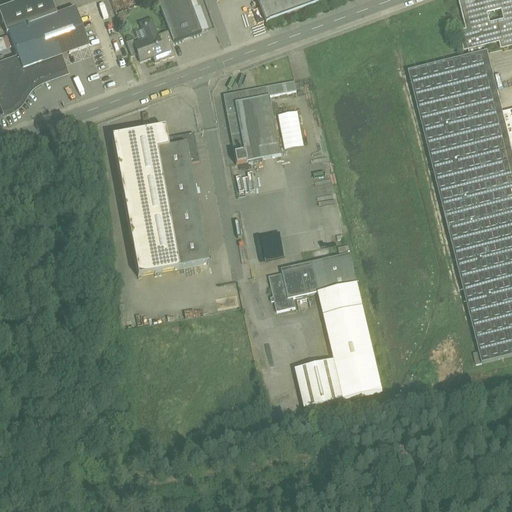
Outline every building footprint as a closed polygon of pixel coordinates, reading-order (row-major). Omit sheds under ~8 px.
[(0,19),(6,35),(8,35),(17,59),(0,65),(0,111),(4,121),(10,119),(14,117),(18,114),(21,111),(24,108),(26,104),(28,100),(31,96),(35,93),(39,90),(43,88),(68,79),(61,59),(89,48),(75,9),(56,17),(49,0),(29,0),(0,11),(0,19)] [(155,0),(167,33),(158,36),(152,19),(137,25),(140,34),(143,33),(146,39),(134,44),(133,41),(125,44),(131,59),(137,57),(139,65),(153,60),(155,65),(174,58),(170,48),(201,36),(201,35),(208,32),(200,10),(197,10),(193,0),(155,0)] [(254,0),(264,26),(265,25),(264,23),(328,0),(254,0)] [(501,52),(511,48),(511,0),(468,0),(467,2),(459,4),(466,32),(459,34),(464,54),(469,52),(471,59),(409,74),(482,366),(511,359),(511,110),(503,113),(488,53),(484,54),(482,49),(499,45),(501,52)] [(223,97),(236,166),(282,157),(270,98),(297,93),(295,83),(223,97)] [(298,113),(275,118),(281,153),(301,149),(297,125),(300,124),(298,113)] [(209,265),(186,146),(169,149),(165,129),(112,139),(138,278),(209,265)] [(351,256),(282,272),(283,276),(269,280),(277,315),(296,310),(294,301),(318,295),(358,286),(351,256)] [(358,286),(318,295),(334,363),(296,372),(305,411),(344,402),(344,403),(383,393),(358,286)] [(285,391),(266,395),(272,421),(291,417),(285,391)]
